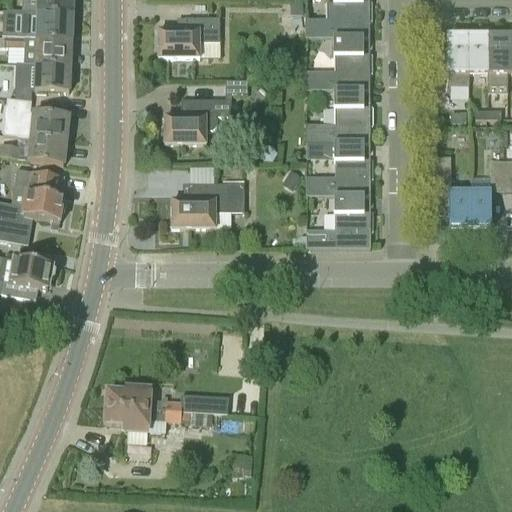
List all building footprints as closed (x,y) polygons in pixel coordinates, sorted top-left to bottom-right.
[(37,18),(72,19),(72,0),(22,0),(21,16),(37,18)] [(333,42),(369,42),(369,25),(372,25),(371,6),(369,6),(368,0),(332,0),(333,24),(305,24),(305,42),(333,42)] [(72,19),(37,18),(21,16),(2,16),(2,42),(28,44),(37,44),(71,45),(72,19)] [(185,35),(157,35),(157,63),(199,63),(199,47),(220,47),(219,23),(185,23),(185,35)] [(27,70),(69,71),(71,45),(37,44),(28,44),(2,42),(0,41),(0,52),(24,54),(23,68),(27,69),(27,70)] [(449,78),(468,78),(468,41),(448,41),(448,53),(436,53),(436,66),(436,86),(449,86),(449,78)] [(468,78),(487,78),(488,41),(468,41),(468,78)] [(487,78),(507,78),(507,41),(488,41),(487,78)] [(305,95),(333,95),(369,95),(369,78),(372,78),(372,59),(369,59),(369,42),(333,42),(333,76),(305,76),(305,95)] [(32,106),(33,96),(68,98),(69,71),(27,70),(16,69),(14,104),(32,106)] [(226,86),(226,101),(231,100),(248,100),(248,86),(226,86)] [(334,148),(370,148),(369,131),(372,131),(372,112),(369,112),(369,95),(333,95),(334,129),(305,129),(305,148),(334,148)] [(17,141),(19,141),(29,143),(65,146),(68,122),(31,117),(33,108),(14,104),(5,103),(4,116),(2,140),(17,141)] [(164,149),(206,148),(206,135),(212,135),(217,130),(217,122),(231,122),(231,104),(180,105),(180,121),(164,121),(164,149)] [(475,124),(488,124),(488,115),(475,115),(475,124)] [(488,124),(500,124),(500,115),(488,115),(488,124)] [(65,146),(29,143),(27,167),(63,172),(65,146)] [(334,200),(370,200),(370,184),(372,184),(372,164),(370,164),(370,148),(334,148),(334,182),(306,182),(306,201),(334,200)] [(17,152),(1,149),(0,154),(0,161),(19,164),(20,152),(17,152)] [(449,234),(470,233),(470,194),(450,194),(450,162),(437,162),(437,222),(449,222),(449,234)] [(511,165),(503,166),(503,197),(511,196),(511,165)] [(470,194),(470,233),(491,233),(491,197),(503,197),(503,166),(490,166),(490,194),(470,194)] [(0,245),(28,251),(32,224),(59,228),(63,204),(61,204),(64,182),(17,175),(14,195),(11,210),(0,208),(0,245)] [(171,205),(171,233),(215,233),(215,218),(244,218),(244,189),(188,189),(188,205),(171,205)] [(306,253),(370,254),(370,237),(373,236),(372,217),(370,217),(370,200),(334,200),(334,235),(306,235),(306,253)] [(2,285),(0,296),(0,299),(35,305),(37,294),(47,295),(51,271),(12,265),(9,286),(2,285)] [(106,413),(181,418),(182,407),(167,406),(167,403),(161,403),(161,406),(152,405),(152,398),(151,398),(151,394),(124,393),(124,398),(107,397),(106,413)] [(227,420),(228,404),(182,401),(182,407),(181,418),(212,420),(227,421),(227,420)] [(121,435),(149,437),(167,439),(168,427),(189,429),(189,430),(211,431),(212,420),(181,418),(106,413),(105,429),(122,430),(121,435)]
